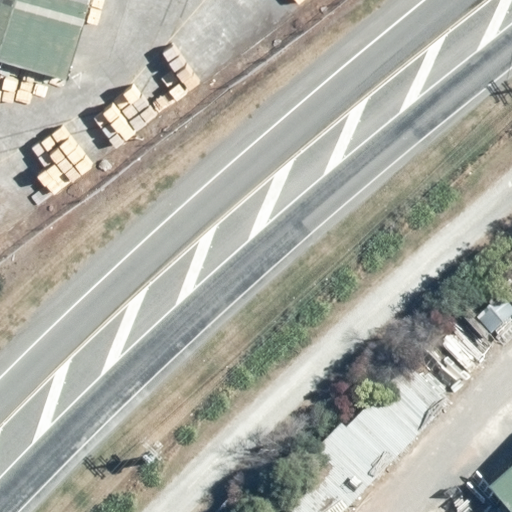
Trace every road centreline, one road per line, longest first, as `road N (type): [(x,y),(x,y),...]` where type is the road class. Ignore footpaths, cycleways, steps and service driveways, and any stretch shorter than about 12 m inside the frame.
road 1 (secondary): [(511,41),(274,245),(0,509)]
road 2 (secondary): [(0,404),(273,143),(454,0)]
